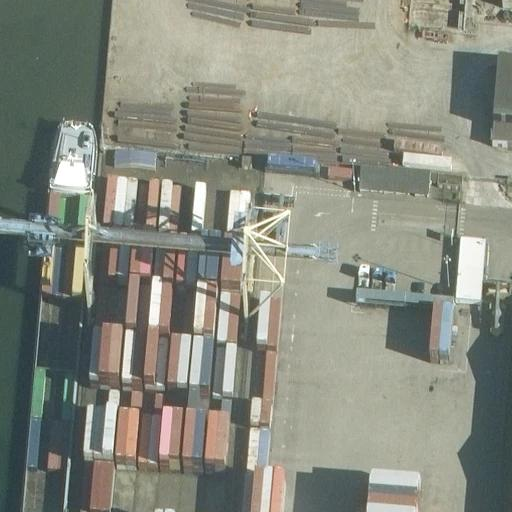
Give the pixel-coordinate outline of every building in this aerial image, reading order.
[(511,0),(502,0),(503,8),(511,8),(511,0)] [(511,67),(499,66),(492,146),(511,148),(511,67)] [(359,192),(428,198),(430,177),(361,171),(359,192)] [(462,180),(438,178),(437,188),(461,190),(462,180)] [(456,290),(480,292),(484,244),(460,242),(456,290)] [(99,289),(98,327),(116,328),(117,290),(99,289)] [(378,452),(381,424),(334,418),(331,446),(378,452)]
